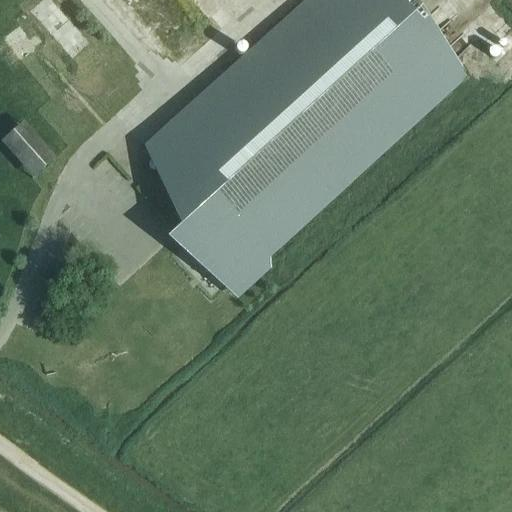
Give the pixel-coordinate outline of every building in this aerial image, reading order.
[(249,260),(455,74),(387,0),(320,0),(151,154),(202,211),(183,228),(192,238),(190,240),(235,290),(256,270),(248,261),(249,260)] [(152,0),(167,16),(183,0),(152,0)] [(20,59),(49,90),(73,67),(45,36),(20,59)] [(28,173),(60,148),(46,129),(41,133),(27,116),(7,131),(18,145),(11,151),(28,173)] [(361,194),(384,172),(373,161),(350,183),(361,194)]
